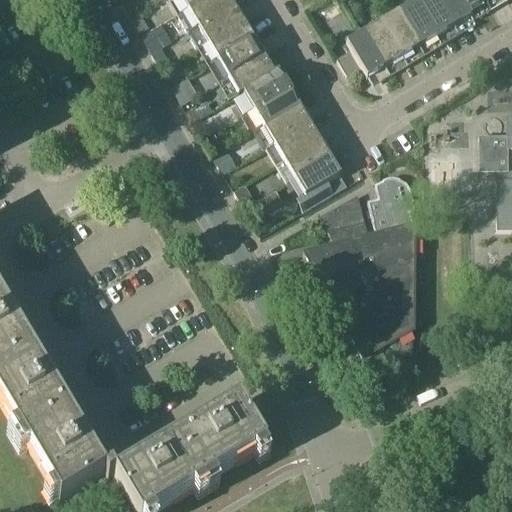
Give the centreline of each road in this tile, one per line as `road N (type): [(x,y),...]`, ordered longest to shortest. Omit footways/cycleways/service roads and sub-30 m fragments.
road 1 (unclassified): [(328,451),(268,307),(95,0)]
road 2 (residential): [(273,0),(353,135),(511,40)]
road 3 (unclassified): [(328,451),(413,427),(511,373)]
